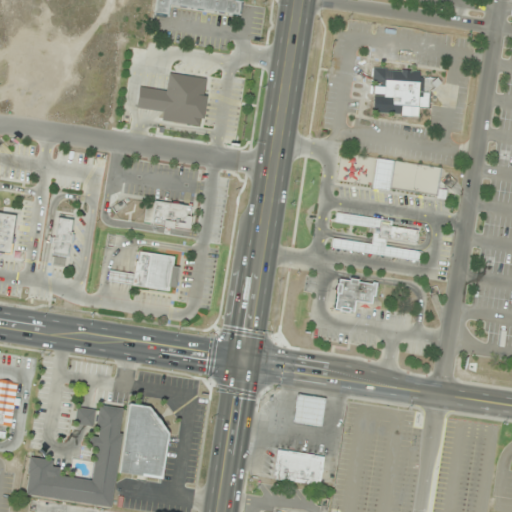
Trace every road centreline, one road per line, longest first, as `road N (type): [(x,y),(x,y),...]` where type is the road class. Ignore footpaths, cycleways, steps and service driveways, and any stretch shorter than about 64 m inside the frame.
road 1 (secondary): [(298,0),(223,511)]
road 2 (tertiary): [(511,405),(247,363)]
road 3 (tertiary): [(0,326),(247,363)]
